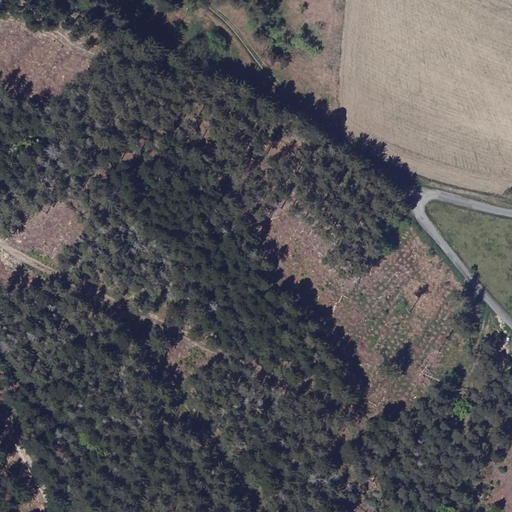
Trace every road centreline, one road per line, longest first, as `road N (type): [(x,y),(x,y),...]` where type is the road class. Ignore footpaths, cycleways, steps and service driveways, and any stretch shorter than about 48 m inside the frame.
road 1 (track): [(416,204),(387,171),(294,107),(207,0)]
road 2 (residential): [(511,327),(424,228),(416,204),(434,196),(511,212)]
